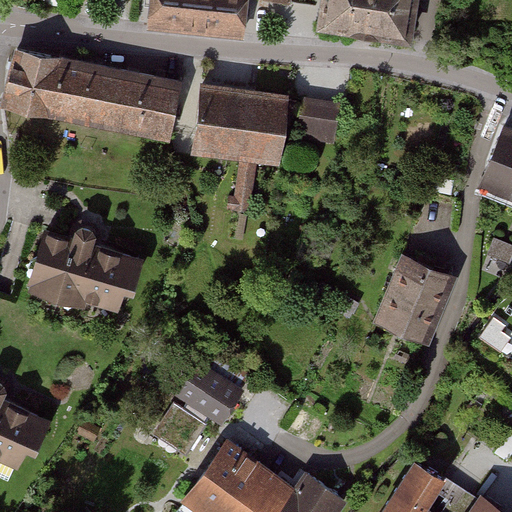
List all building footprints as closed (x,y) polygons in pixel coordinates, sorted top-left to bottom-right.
[(245,0),(152,0),(151,23),(242,32),(245,0)] [(323,0),(320,22),(410,36),(415,0),(323,0)] [(18,48),(7,102),(170,135),(181,81),(18,48)] [(203,78),(192,148),(241,156),(234,196),(230,196),(228,207),(232,208),(252,211),(261,159),(283,162),(294,92),(203,78)] [(343,100),(310,96),(305,135),(338,139),(343,100)] [(511,130),(504,127),(490,162),(486,183),(511,193),(511,130)] [(76,239),(48,230),(41,253),(45,261),(43,269),(34,274),(42,289),(51,285),(69,291),(73,299),(82,294),(117,305),(123,285),(132,288),(141,258),(93,244),(96,233),(93,228),(85,225),(79,228),(76,239)] [(511,257),(511,243),(494,236),(487,253),(510,262),(511,257)] [(403,257),(379,316),(428,336),(452,277),(432,269),(435,259),(421,254),(417,263),(403,257)] [(358,300),(322,282),(317,293),(352,311),(358,300)] [(250,374),(208,347),(197,363),(182,353),(165,379),(179,388),(178,390),(192,399),(186,408),(178,403),(160,430),(189,449),(206,423),(200,419),(207,408),(222,417),(250,374)] [(0,454),(17,462),(26,443),(35,448),(48,419),(1,398),(5,388),(3,382),(0,380),(0,454)] [(228,438),(185,499),(204,511),(278,511),(297,486),(228,438)] [(430,511),(424,508),(444,478),(416,460),(384,511),(430,511)] [(337,511),(348,496),(311,470),(280,511),(337,511)] [(501,511),(482,499),(473,511),(501,511)]
